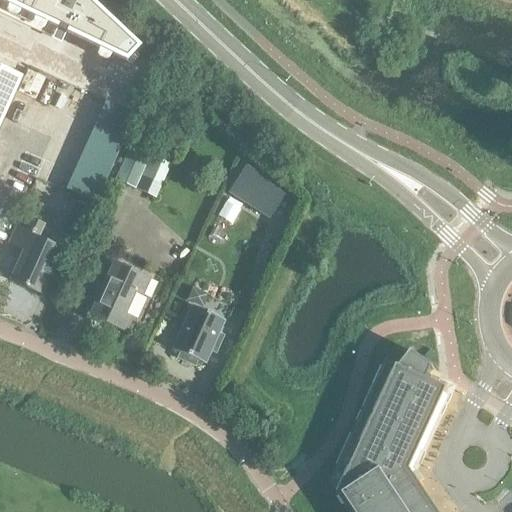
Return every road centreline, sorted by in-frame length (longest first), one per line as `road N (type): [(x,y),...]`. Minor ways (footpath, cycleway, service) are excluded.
road 1 (unclassified): [(0,332),(198,413),(231,439),(280,511)]
road 2 (secondary): [(380,172),(316,128),(174,0)]
road 3 (secondary): [(380,172),(496,280)]
road 4 (secondary): [(511,252),(442,191),(380,172)]
road 5 (residential): [(0,43),(120,98)]
